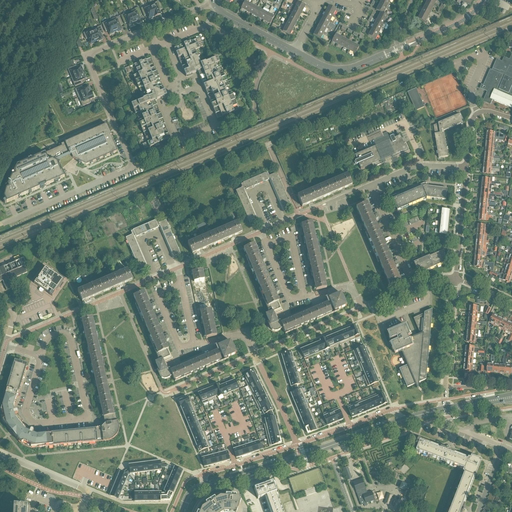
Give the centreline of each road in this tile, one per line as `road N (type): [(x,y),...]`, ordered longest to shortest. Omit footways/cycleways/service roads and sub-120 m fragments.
road 1 (residential): [(2,224),(133,167),(87,58),(149,28)]
road 2 (residential): [(40,356),(28,418),(86,415),(68,335),(45,341)]
road 3 (tertiary): [(204,484),(400,420)]
road 4 (track): [(77,0),(0,162)]
road 5 (residential): [(296,446),(248,339),(194,343)]
road 6 (residential): [(303,296),(349,287),(366,306),(414,287)]
